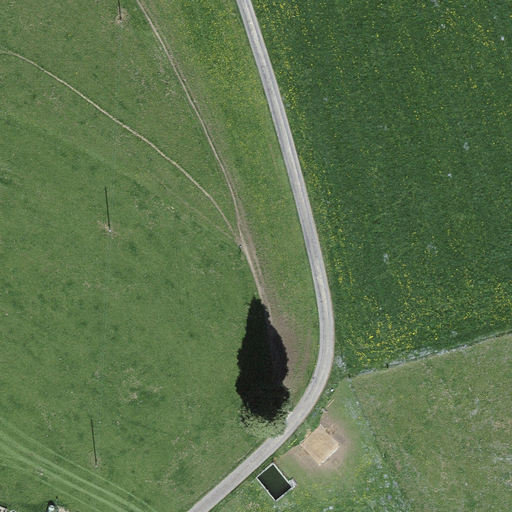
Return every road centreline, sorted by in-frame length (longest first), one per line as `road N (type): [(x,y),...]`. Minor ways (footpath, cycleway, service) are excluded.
road 1 (unclassified): [(197,511),(297,418),(326,353),(310,232),(243,0)]
road 2 (track): [(312,395),(511,322)]
